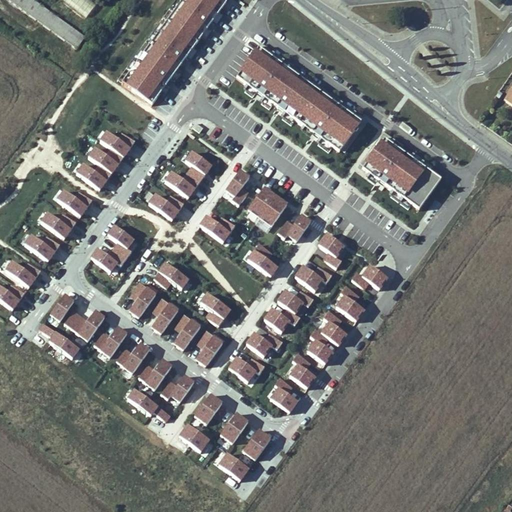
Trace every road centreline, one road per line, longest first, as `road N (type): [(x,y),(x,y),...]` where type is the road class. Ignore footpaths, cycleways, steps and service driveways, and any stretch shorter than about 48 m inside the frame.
road 1 (residential): [(247,23),(466,180)]
road 2 (residential): [(285,438),(413,259)]
road 3 (residential): [(336,204),(207,382)]
road 4 (residential): [(196,103),(68,273)]
road 5 (residential): [(68,273),(88,298),(207,382)]
road 6 (residential): [(196,103),(336,204)]
